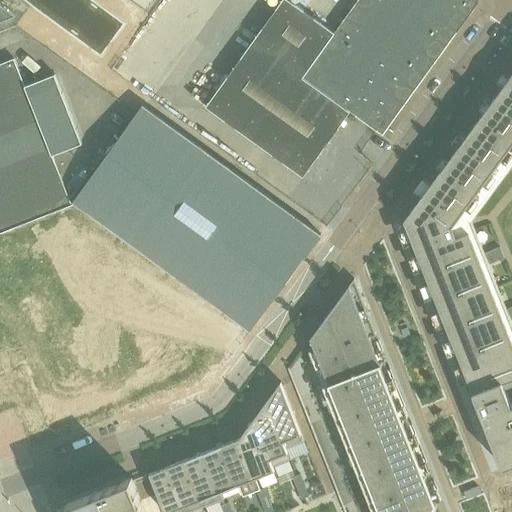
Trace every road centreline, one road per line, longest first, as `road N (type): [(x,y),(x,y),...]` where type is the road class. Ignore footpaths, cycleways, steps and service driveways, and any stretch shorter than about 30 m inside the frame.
road 1 (residential): [(0,489),(214,407),(345,230)]
road 2 (unknown): [(40,17),(369,197)]
road 3 (residential): [(456,511),(345,230)]
road 4 (residential): [(345,230),(511,1)]
